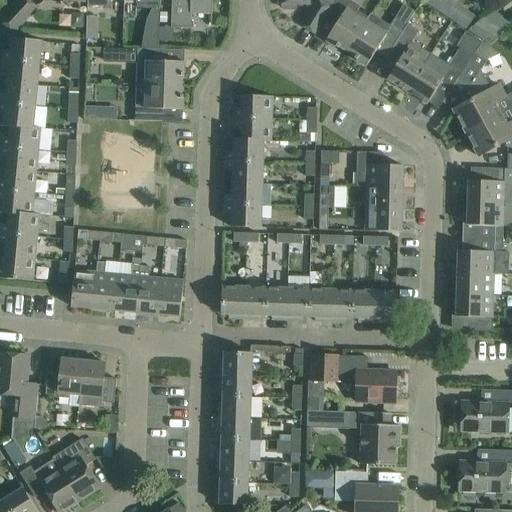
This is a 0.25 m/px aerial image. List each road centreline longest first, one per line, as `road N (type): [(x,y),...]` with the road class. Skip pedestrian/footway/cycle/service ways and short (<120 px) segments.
road 1 (residential): [(429,341),(428,153),(250,35)]
road 2 (residential): [(202,338),(209,96),(250,35)]
road 3 (residential): [(429,341),(202,338)]
road 4 (residential): [(110,511),(132,498),(138,338)]
road 5 (residential): [(203,511),(202,338)]
road 6 (residential): [(424,511),(429,341)]
road 7 (residential): [(138,338),(0,325)]
